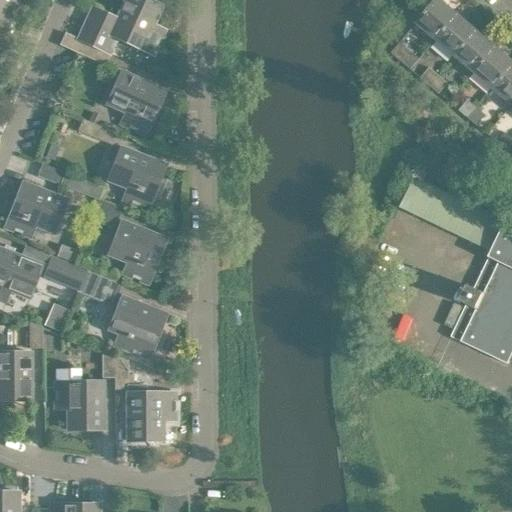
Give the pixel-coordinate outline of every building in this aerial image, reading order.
[(0,0),(0,20),(8,24),(17,0),(16,0),(0,0)] [(64,33),(59,45),(76,52),(83,56),(105,65),(109,57),(111,53),(117,39),(153,55),(164,30),(152,25),(161,6),(148,0),(124,0),(120,11),(117,10),(113,18),(91,8),(77,39),(64,33)] [(435,0),(416,23),(435,39),(457,14),(440,0),(435,0)] [(435,39),(455,55),(476,30),(457,14),(435,39)] [(455,55),(474,72),(495,47),(476,30),(455,55)] [(391,53),(400,61),(409,50),(400,42),(391,53)] [(474,72),(493,88),(511,65),(511,61),(495,47),(474,72)] [(409,50),(400,61),(409,68),(418,58),(409,50)] [(511,65),(493,88),(511,104),(511,65)] [(420,77),(429,85),(438,75),(429,67),(420,77)] [(106,104),(125,112),(120,124),(144,135),(164,91),(121,72),(106,104)] [(438,75),(429,85),(438,93),(447,82),(438,75)] [(459,110),(467,118),(476,107),(468,100),(459,110)] [(476,107),(467,118),(477,126),(486,115),(476,107)] [(93,112),(89,122),(98,126),(102,116),(93,112)] [(77,131),(115,146),(120,134),(82,119),(77,131)] [(496,142),(505,150),(511,142),(511,137),(505,132),(496,142)] [(107,180),(127,188),(122,200),(147,210),(165,165),(120,147),(107,180)] [(59,185),(98,200),(102,188),(63,172),(59,185)] [(400,207),(488,249),(503,219),(414,176),(400,207)] [(4,228),(30,237),(34,225),(54,233),(66,200),(22,183),(4,228)] [(121,208),(98,200),(90,219),(111,227),(114,219),(117,220),(121,208)] [(108,254),(127,262),(123,274),(147,284),(165,239),(121,221),(108,254)] [(511,231),(503,227),(474,287),(469,285),(461,301),(467,303),(451,336),(507,363),(511,353),(511,231)] [(0,300),(4,302),(9,290),(28,298),(41,265),(0,248),(0,300)] [(43,276),(78,290),(86,270),(50,256),(43,276)] [(86,270),(78,290),(77,292),(97,301),(99,296),(107,299),(106,302),(117,306),(108,330),(127,337),(123,349),(148,359),(166,314),(117,295),(121,284),(86,270)] [(62,328),(68,307),(53,302),(47,324),(62,328)] [(29,322),(29,348),(42,348),(41,327),(29,322)] [(101,378),(114,377),(114,355),(101,350),(101,378)] [(0,352),(0,400),(30,400),(30,352),(0,352)] [(114,355),(114,377),(114,389),(127,389),(127,360),(114,355)] [(54,382),(54,409),(67,409),(67,430),(102,429),(102,381),(54,382)] [(126,392),(126,441),(162,441),(162,419),(174,419),(174,392),(126,392)] [(0,492),(0,511),(17,511),(18,492),(0,492)]
